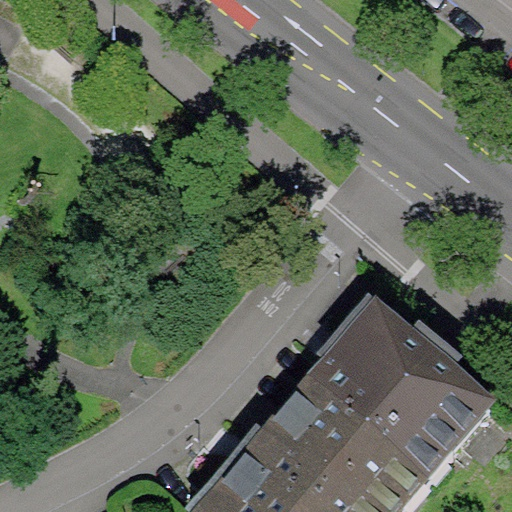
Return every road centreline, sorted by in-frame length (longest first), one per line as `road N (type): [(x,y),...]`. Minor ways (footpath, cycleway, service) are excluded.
road 1 (residential): [(416,142),(203,381),(158,421),(6,511)]
road 2 (secondary): [(416,142),(232,0)]
road 3 (secondary): [(511,220),(416,142)]
